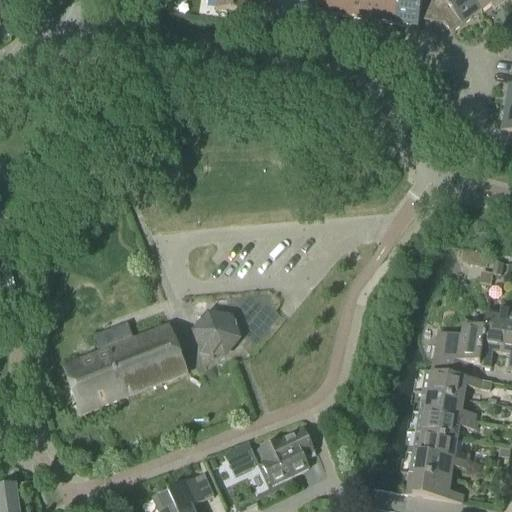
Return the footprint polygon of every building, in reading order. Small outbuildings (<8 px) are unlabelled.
[(267,0),(218,0),(216,12),(231,14),(229,22),(245,25),(247,17),(250,17),(253,1),(257,2),(260,6),(266,7),(267,0)] [(320,0),(318,14),(326,15),(325,23),(337,24),(338,17),(350,19),(352,0),(320,0)] [(352,0),(350,19),(361,21),(360,28),(371,30),(375,0),(352,0)] [(375,0),(371,30),(382,32),(384,25),(395,26),(399,0),(375,0)] [(435,0),(399,0),(395,26),(407,28),(405,35),(417,37),(420,22),(432,24),(435,0)] [(435,0),(432,24),(445,26),(452,35),(481,14),(471,0),(435,0)] [(504,6),(499,0),(471,0),(481,14),(491,7),(495,13),(504,6)] [(500,147),(500,148),(511,149),(511,112),(506,112),(502,136),(500,147)] [(483,265),(485,256),(468,253),(468,252),(466,252),(465,262),(483,265)] [(500,278),(502,268),(494,266),(492,276),(500,278)] [(480,273),(478,285),(488,286),(490,275),(480,273)] [(485,326),(478,368),(491,370),(491,366),(493,356),(501,357),(509,307),(502,306),(500,314),(487,312),(484,326),(485,326)] [(511,307),(509,307),(501,357),(510,358),(508,369),(507,372),(511,373),(511,307)] [(204,361),(245,346),(231,310),(190,325),(204,361)] [(431,375),(431,377),(465,382),(465,381),(467,366),(478,368),(485,326),(484,326),(464,322),(462,339),(438,335),(437,342),(436,348),(431,375)] [(82,416),(188,375),(169,328),(133,342),(127,325),(93,339),(99,355),(64,369),(82,416)] [(426,374),(422,396),(464,403),(466,390),(480,392),(481,383),(465,381),(465,382),(431,377),(431,375),(426,374)] [(422,396),(419,416),(475,425),(476,417),(462,415),(464,403),(422,396)] [(419,416),(416,436),(457,443),(459,430),(473,432),(475,425),(419,416)] [(304,432),(292,437),(259,453),(264,464),(262,465),(273,488),(309,471),(303,459),(314,454),(304,432)] [(416,436),(413,457),(468,465),(469,457),(455,455),(457,443),(416,436)] [(248,447),(225,458),(229,468),(252,457),(248,447)] [(413,457),(409,476),(451,483),(453,470),(467,472),(468,465),(413,457)] [(214,461),(207,464),(211,473),(218,469),(214,461)] [(409,476),(406,497),(408,498),(462,506),(463,498),(449,495),(451,483),(409,476)] [(153,501),(157,511),(193,511),(192,509),(214,499),(204,477),(153,501)] [(0,511),(19,511),(16,489),(0,490),(0,511)]
